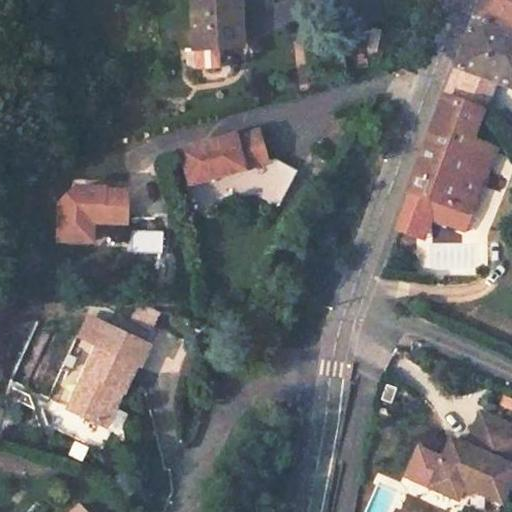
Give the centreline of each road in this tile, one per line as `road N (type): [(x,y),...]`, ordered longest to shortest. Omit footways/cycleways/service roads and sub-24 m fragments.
road 1 (unclassified): [(351,303),(456,0)]
road 2 (residential): [(177,511),(219,408),(263,371),(327,368)]
road 3 (residential): [(351,303),(511,373)]
road 4 (unclassified): [(304,511),(327,368)]
